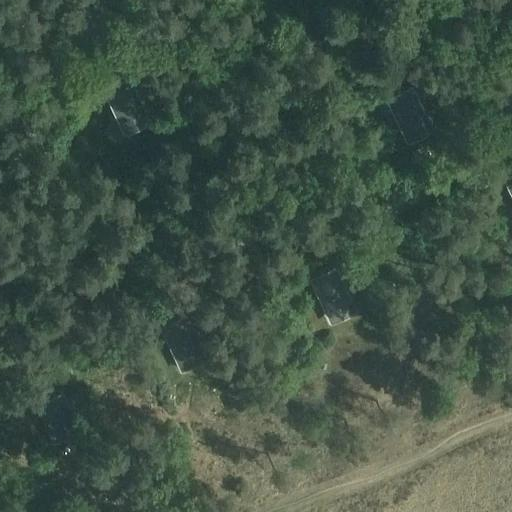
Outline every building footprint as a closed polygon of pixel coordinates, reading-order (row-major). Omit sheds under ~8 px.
[(129,78),(102,89),(120,128),(134,122),(137,128),(149,122),(129,78)] [(432,129),(411,86),(385,99),(403,136),(417,131),(420,137),(432,129)] [(343,317),(355,311),(335,268),(310,281),(325,315),(340,310),(343,317)] [(193,366),(206,359),(185,315),(160,328),(177,365),(190,359),(193,366)] [(70,444),(82,437),(61,392),(36,403),(52,443),(67,437),(70,444)]
